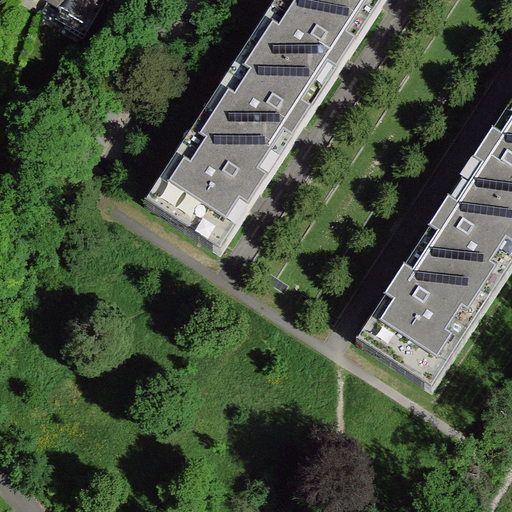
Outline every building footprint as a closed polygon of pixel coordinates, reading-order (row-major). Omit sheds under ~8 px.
[(43,0),(74,17),(86,24),(99,1),(99,0),(43,0)] [(322,0),(296,0),(260,56),(325,98),(369,30),(322,0)] [(322,0),(369,30),(388,0),(322,0)] [(86,24),(74,17),(66,30),(84,40),(105,4),(99,1),(86,24)] [(260,56),(216,124),(280,166),(325,98),(260,56)] [(511,123),(508,120),(463,189),(511,220),(511,123)] [(216,124),(162,205),(227,248),(280,166),(216,124)] [(511,252),(511,220),(463,189),(419,256),(483,298),(511,252)] [(483,298),(419,256),(366,337),(430,379),(483,298)]
